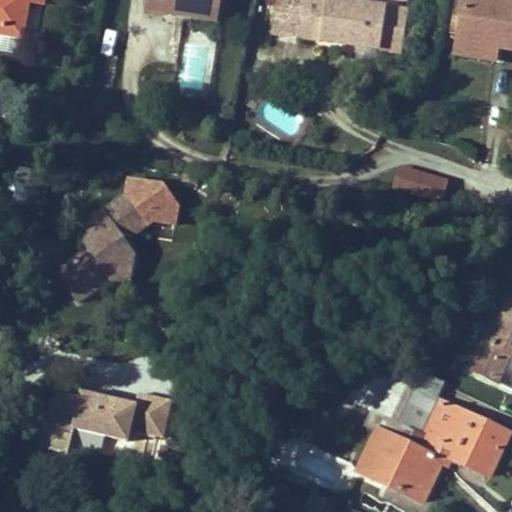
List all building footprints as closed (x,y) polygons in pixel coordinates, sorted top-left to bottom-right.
[(28,2),(28,0),(0,0),(0,34),(22,38),(28,2)] [(216,20),(219,0),(201,0),(202,0),(201,0),(151,0),(150,10),(216,20)] [(380,50),(386,7),(338,0),(276,0),(272,34),(346,45),(347,40),(356,41),(355,46),(380,50)] [(511,48),(511,3),(490,0),(464,0),(464,3),(457,2),(453,32),(460,33),(459,40),(460,40),(495,46),(511,48)] [(400,53),(406,10),(386,7),(380,50),(400,53)] [(173,85),(202,92),(217,34),(188,26),(173,85)] [(0,48),(20,52),(22,38),(0,34),(0,35),(0,48)] [(492,60),(495,46),(460,40),(457,54),(492,60)] [(440,201),(445,182),(401,169),(395,188),(440,201)] [(38,191),(40,175),(20,172),(18,187),(38,191)] [(121,273),(126,245),(124,242),(147,226),(126,195),(95,216),(92,241),(95,246),(89,250),(57,272),(79,303),(111,281),(121,273)] [(92,241),(95,216),(89,221),(85,245),(89,250),(95,246),(92,241)] [(131,277),(134,257),(126,245),(121,273),(111,281),(116,288),(131,277)] [(511,355),(511,298),(504,295),(469,369),(498,382),(511,355)] [(508,434),(436,400),(444,384),(380,354),(354,378),(345,380),(345,384),(360,391),(355,402),(374,411),(366,427),(377,432),(358,473),(422,502),(441,462),(450,466),(453,460),(488,477),(508,434)] [(263,385),(266,370),(247,367),(245,382),(263,385)] [(163,438),(172,402),(138,394),(135,405),(81,392),(72,429),(128,442),(130,430),(163,438)] [(273,454),(286,442),(283,438),(270,450),(273,454)] [(165,459),(168,447),(162,445),(159,457),(165,459)] [(296,466),(331,485),(343,464),(308,445),(296,466)] [(285,479),(289,471),(281,468),(278,476),(285,479)] [(282,502),(287,489),(255,476),(250,488),(282,502)] [(358,511),(331,500),(312,492),(304,509),(310,511),(358,511)]
